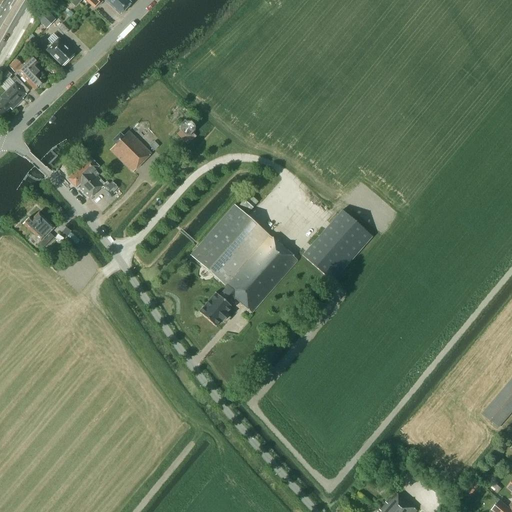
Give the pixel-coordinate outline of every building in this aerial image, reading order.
[(85,0),(93,7),(100,0),(103,0),(120,15),(131,3),(127,0),(85,0)] [(46,28),(55,20),(46,11),(38,20),(46,28)] [(32,35),(24,44),(30,50),(38,41),(32,35)] [(46,50),(62,66),(73,54),(58,39),(46,50)] [(15,72),(16,71),(22,76),(21,77),(34,90),(43,82),(36,74),(38,72),(33,66),(37,63),(31,57),(22,65),(16,59),(9,66),(15,72)] [(0,76),(0,84),(11,75),(7,71),(0,76)] [(9,107),(11,110),(23,99),(22,98),(26,94),(18,87),(22,83),(15,76),(11,79),(14,83),(0,97),(2,100),(0,101),(0,115),(1,116),(9,107)] [(176,134),(176,135),(186,144),(187,145),(195,137),(193,134),(195,132),(195,125),(195,124),(198,121),(185,109),(174,120),(180,126),(180,130),(176,134)] [(110,151),(133,172),(152,153),(129,131),(123,137),(120,134),(114,141),(117,144),(110,151)] [(154,141),(149,146),(154,151),(159,146),(154,141)] [(107,181),(105,183),(98,176),(99,174),(96,170),(99,167),(90,157),(67,179),(77,189),(79,187),(90,198),(103,186),(105,189),(110,195),(118,188),(113,182),(110,184),(107,181)] [(241,202),(251,211),(255,205),(246,197),(241,202)] [(297,261),(270,237),(234,205),(190,256),(226,287),(224,289),(235,299),(251,313),(297,261)] [(316,240),(304,253),(329,277),(339,266),(342,269),(371,237),(342,211),(316,240)] [(22,224),(40,241),(37,244),(42,249),(54,237),(49,232),(53,228),(38,213),(32,220),(29,217),(22,224)] [(235,299),(224,289),(219,296),(215,293),(199,312),(215,327),(221,320),(223,321),(228,315),(226,314),(231,308),(229,305),(235,299)] [(511,412),(511,378),(482,414),(498,428),(511,412)] [(476,481),(471,486),(475,490),(480,485),(476,481)] [(416,511),(418,510),(395,491),(378,511),(416,511)] [(511,511),(511,508),(509,506),(500,499),(492,509),(495,511),(511,511)]
